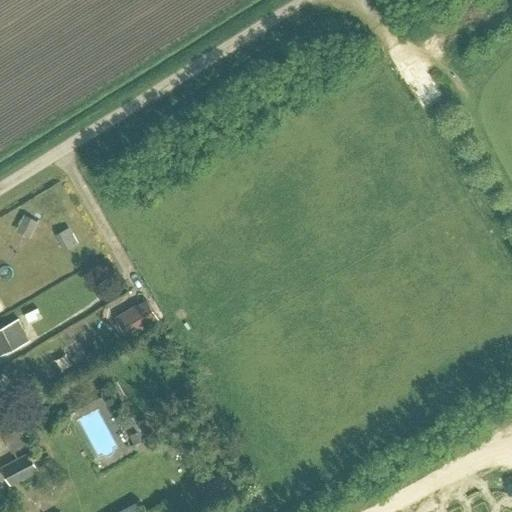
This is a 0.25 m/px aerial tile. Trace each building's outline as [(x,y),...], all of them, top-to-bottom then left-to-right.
[(14,229),(28,235),(36,218),(22,212),(14,229)] [(56,234),(65,250),(78,243),(69,226),(56,234)] [(160,321),(147,298),(117,315),(130,338),(160,321)] [(2,466),(12,485),(40,469),(29,450),(2,466)] [(122,511),(161,511),(155,499),(141,507),(139,503),(122,511)]
